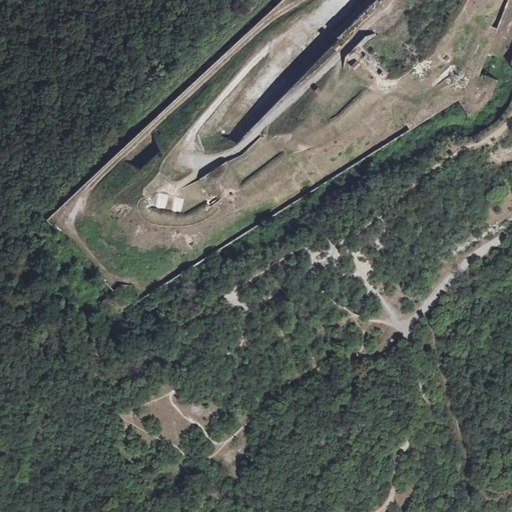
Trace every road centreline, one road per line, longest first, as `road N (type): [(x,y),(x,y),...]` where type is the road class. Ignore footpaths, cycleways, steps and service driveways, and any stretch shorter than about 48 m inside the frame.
road 1 (track): [(303,3),(191,132),(183,148),(205,166),(238,150),(394,0)]
road 2 (track): [(310,0),(272,18),(81,202),(81,230),(114,265),(151,275),(170,268)]
road 3 (track): [(511,233),(451,272),(404,327),(422,372),(425,411),(390,497),(376,511)]
road 4 (track): [(349,0),(251,101)]
